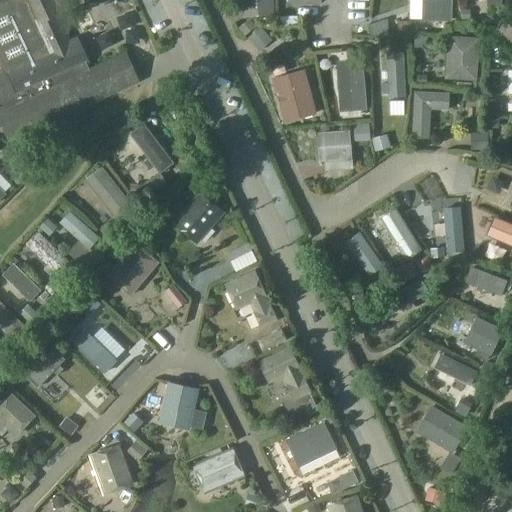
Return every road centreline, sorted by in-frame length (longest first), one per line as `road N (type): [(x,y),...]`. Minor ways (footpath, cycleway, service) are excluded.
road 1 (residential): [(411,511),(171,0)]
road 2 (track): [(464,511),(511,383)]
